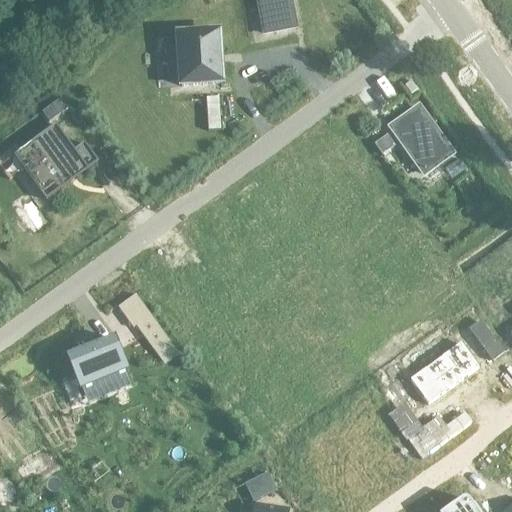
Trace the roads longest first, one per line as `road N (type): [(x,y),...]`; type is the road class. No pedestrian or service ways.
road 1 (residential): [(444,6),(413,38),(0,338)]
road 2 (residential): [(511,414),(475,452),(388,511)]
